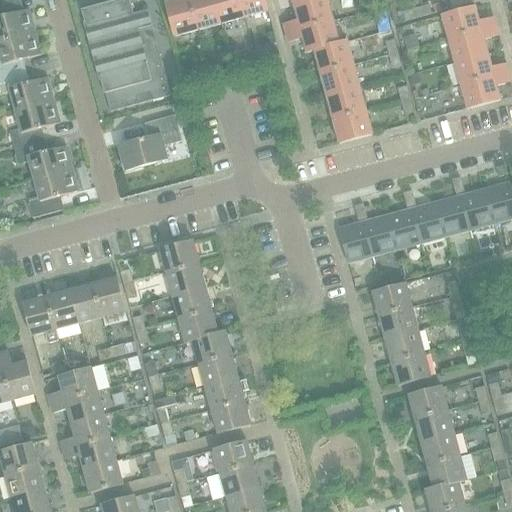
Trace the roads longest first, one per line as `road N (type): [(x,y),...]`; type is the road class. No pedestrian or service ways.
road 1 (residential): [(511,137),(279,201),(253,185),(114,220)]
road 2 (residential): [(114,220),(55,0)]
